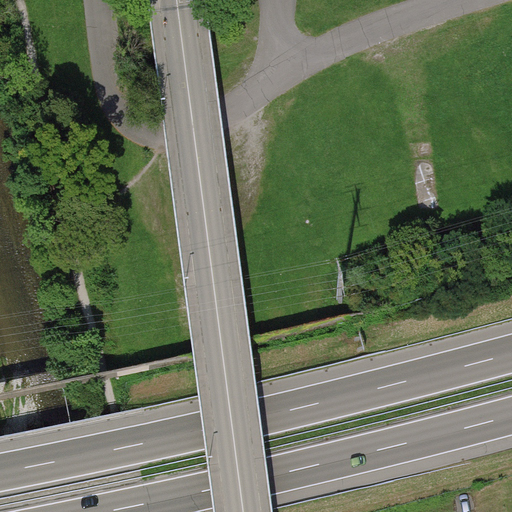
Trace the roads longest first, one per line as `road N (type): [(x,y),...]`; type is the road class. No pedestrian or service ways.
road 1 (motorway): [(511,354),(0,473)]
road 2 (unclassified): [(177,0),(244,511)]
road 3 (unclassified): [(100,0),(110,83),(125,114),(161,133),(263,93),(297,64),(475,0)]
road 4 (motorway): [(110,511),(511,415)]
